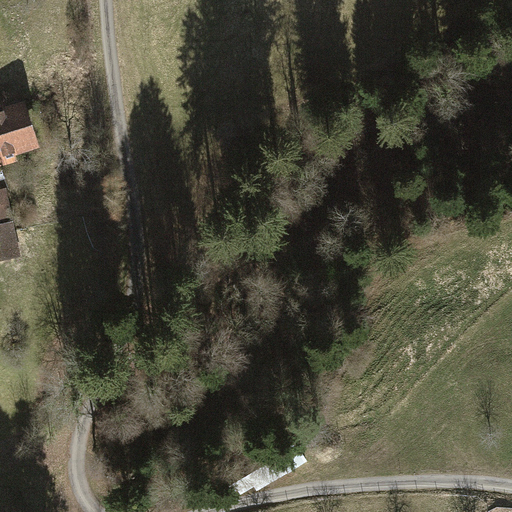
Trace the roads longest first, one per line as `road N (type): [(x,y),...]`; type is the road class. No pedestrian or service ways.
road 1 (residential): [(105,0),(138,255),(132,303),(71,447),(72,489),(96,511)]
road 2 (residential): [(216,511),(306,491),(511,490)]
